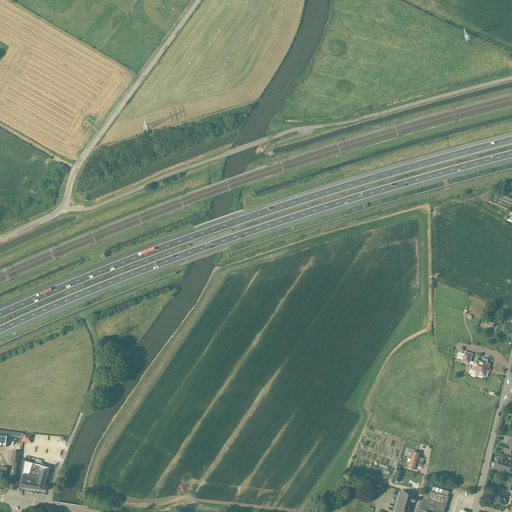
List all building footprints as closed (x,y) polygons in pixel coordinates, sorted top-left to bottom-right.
[(511,215),(509,214),(507,219),(510,221),(511,221),(511,198),(493,190),(488,203),(511,212),(511,215)] [(475,363),(470,361),(472,354),(465,352),(464,354),(460,353),(458,358),(463,359),(462,362),(469,364),(469,363),(474,365),(473,370),(477,371),(476,374),(485,377),(489,365),(476,360),(475,363)] [(22,442),(31,443),(32,436),(24,434),(22,442)] [(18,463),(20,452),(12,451),(11,462),(18,463)] [(418,454),(412,452),(410,459),(422,463),(423,460),(417,458),(418,454)] [(47,483),(52,468),(41,465),(23,460),(20,459),(19,465),(23,466),(20,482),(21,482),(21,487),(42,491),(45,482),(47,483)] [(415,464),(421,466),(422,463),(410,459),(407,468),(413,470),(415,464)] [(511,465),(511,463),(500,460),(498,469),(510,473),(511,465)] [(372,482),(373,479),(375,479),(376,477),(368,474),(368,477),(369,477),(368,481),(372,482)] [(407,479),(405,485),(418,489),(420,483),(407,479)] [(442,511),(448,497),(447,497),(448,492),(427,485),(418,511),(442,511)] [(411,511),(417,496),(400,491),(394,511),(393,511),(411,511)] [(507,495),(497,492),(495,499),(494,499),(493,502),(494,503),(497,504),(504,506),(507,495)]
